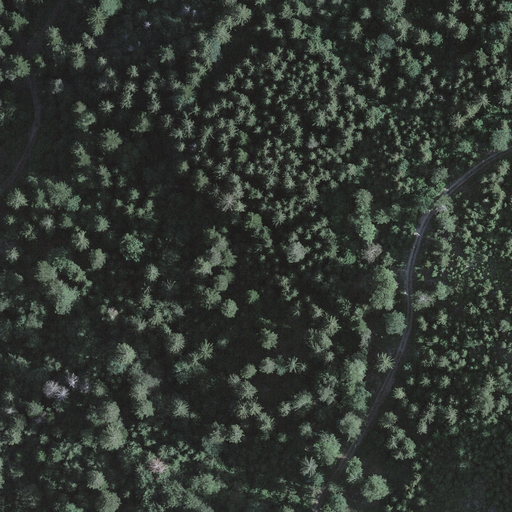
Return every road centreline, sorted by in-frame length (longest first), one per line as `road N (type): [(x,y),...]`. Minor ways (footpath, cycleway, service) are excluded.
road 1 (track): [(511,150),(439,203),(420,237),(400,356),(316,511)]
road 2 (track): [(66,0),(38,43),(33,139),(0,194)]
